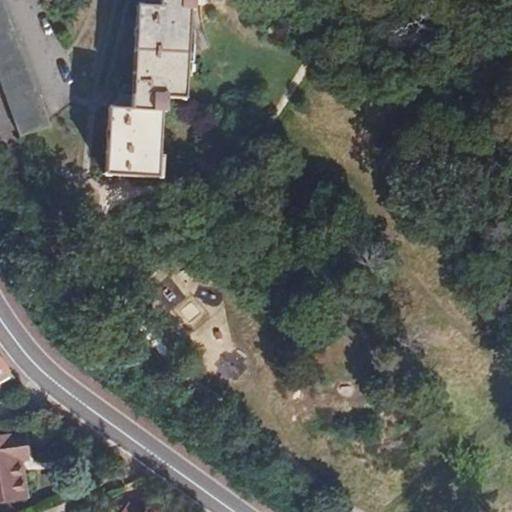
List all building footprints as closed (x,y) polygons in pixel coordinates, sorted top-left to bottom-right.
[(0,0),(0,83),(16,136),(47,125),(10,0),(0,0)] [(113,122),(109,178),(160,182),(165,117),(168,118),(169,101),(184,102),(190,13),(194,13),(195,0),(158,0),(158,11),(139,10),(131,117),(113,116),(113,122)] [(0,393),(16,383),(0,363),(0,393)] [(34,435),(25,436),(29,461),(37,460),(34,435)] [(29,461),(25,436),(0,439),(0,503),(27,499),(21,462),(29,461)]
